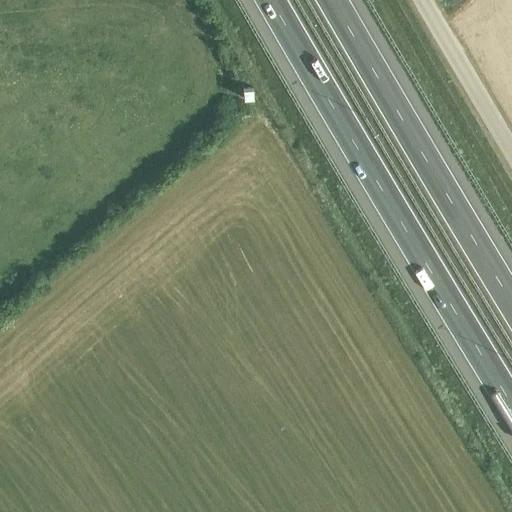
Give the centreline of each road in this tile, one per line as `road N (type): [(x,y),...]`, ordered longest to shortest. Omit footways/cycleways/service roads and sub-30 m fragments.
road 1 (motorway): [(273,0),(511,397)]
road 2 (motorway): [(511,303),(339,0)]
road 3 (unclassified): [(511,144),(428,0)]
